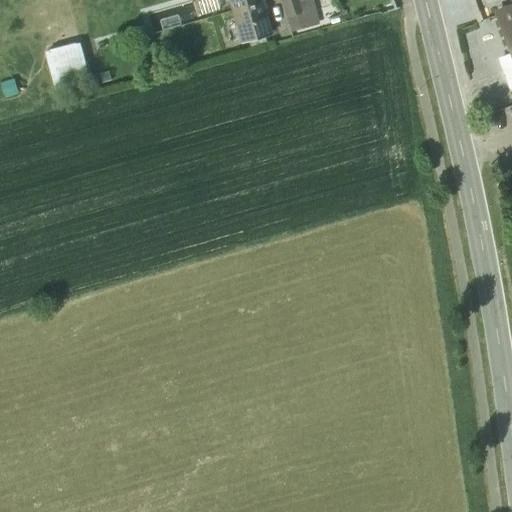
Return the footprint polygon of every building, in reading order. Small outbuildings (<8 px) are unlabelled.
[(230,0),(234,11),(263,2),(262,0),(230,0)] [(284,0),(288,13),(288,14),(302,10),(298,0),(284,0)] [(310,0),(298,0),(302,10),(288,14),(288,13),(285,14),(290,29),(317,21),(310,0)] [(263,2),(234,11),(243,41),(272,32),(263,2)] [(511,6),(497,12),(511,54),(511,55),(501,59),(511,89),(511,88),(511,6)] [(76,39),(46,47),(60,98),(90,90),(76,39)]
